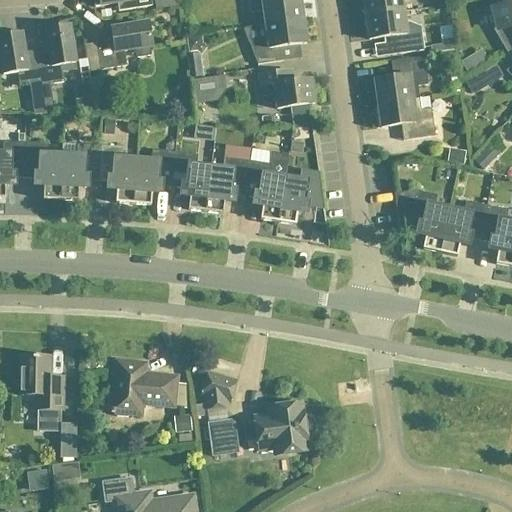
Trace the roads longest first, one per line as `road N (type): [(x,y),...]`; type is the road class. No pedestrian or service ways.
road 1 (tertiary): [(0,264),(118,268),(372,305)]
road 2 (residential): [(372,305),(328,0)]
road 3 (unclassified): [(393,481),(372,305)]
road 4 (tertiary): [(372,305),(511,333)]
road 5 (residential): [(393,481),(477,488),(511,503)]
